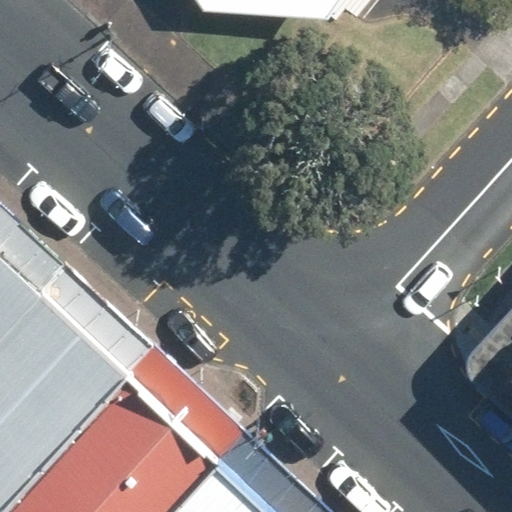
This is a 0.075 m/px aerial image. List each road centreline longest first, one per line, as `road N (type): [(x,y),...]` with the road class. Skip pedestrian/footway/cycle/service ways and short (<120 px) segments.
road 1 (primary): [(0,58),(327,359)]
road 2 (residential): [(327,359),(511,155)]
road 3 (primary): [(327,359),(494,511)]
